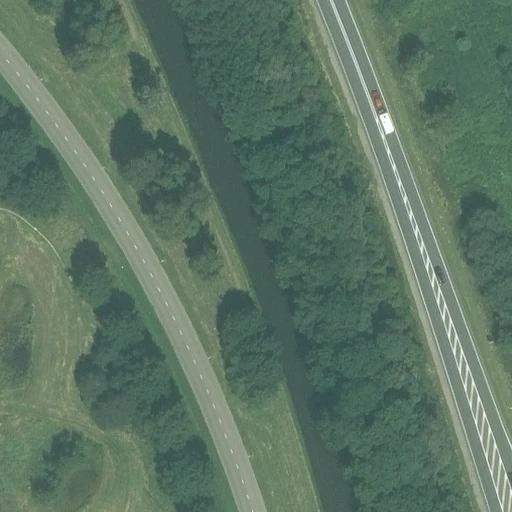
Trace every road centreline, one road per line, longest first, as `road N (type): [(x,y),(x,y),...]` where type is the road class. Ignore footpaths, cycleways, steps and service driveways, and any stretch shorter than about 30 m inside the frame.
road 1 (unclassified): [(251,511),(156,288),(111,209),(0,52)]
road 2 (trunk): [(454,345),(330,0)]
road 3 (trunk): [(454,345),(496,511)]
road 4 (trunk): [(511,481),(454,345)]
